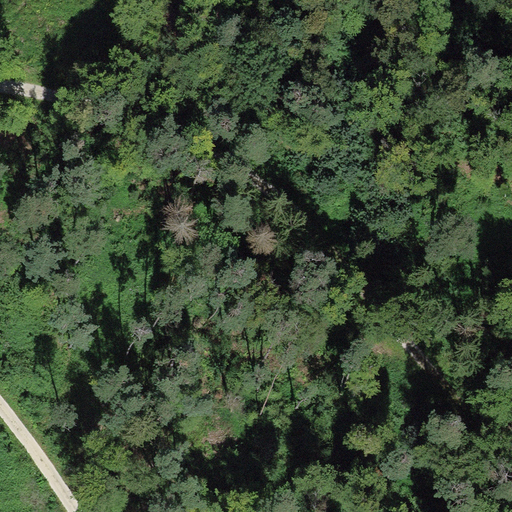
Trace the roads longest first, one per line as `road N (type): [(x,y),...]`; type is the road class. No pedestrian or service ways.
road 1 (track): [(511,480),(305,216),(193,147),(0,82)]
road 2 (track): [(0,408),(80,511)]
